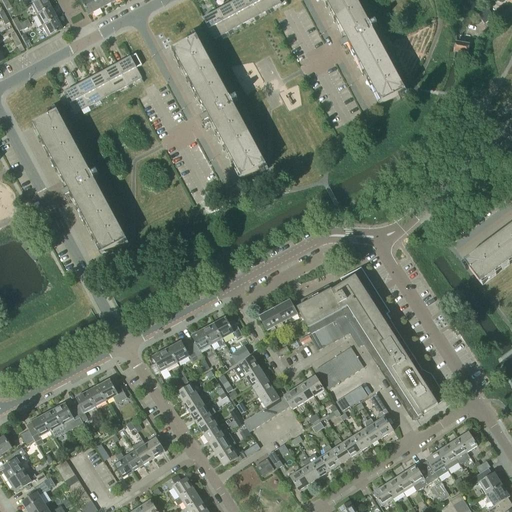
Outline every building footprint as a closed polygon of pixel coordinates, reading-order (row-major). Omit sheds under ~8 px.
[(36,16),(50,8),(45,0),(38,0),(30,4),(36,16)] [(83,0),(81,1),(89,15),(100,9),(94,0),(83,0)] [(109,0),(94,0),(100,9),(111,3),(109,0)] [(244,0),(236,0),(229,4),(241,25),(254,18),(244,0)] [(261,0),(244,0),(254,18),(268,11),(261,0)] [(261,0),(268,11),(281,3),(279,0),(261,0)] [(370,25),(356,0),(325,0),(381,104),(405,91),(372,29),(378,25),(376,22),(370,25)] [(229,4),(216,11),(227,32),(241,25),(229,4)] [(42,26),(55,19),(50,8),(36,16),(42,26)] [(477,16),(484,25),(494,17),(488,9),(477,16)] [(216,11),(203,18),(214,39),(227,32),(216,11)] [(42,26),(47,37),(61,30),(55,19),(42,26)] [(10,35),(13,42),(18,39),(14,32),(10,35)] [(231,100),(197,37),(173,50),(206,112),(201,115),(204,120),(202,121),(209,117),(242,179),(266,166),(233,103),(238,100),(236,97),(231,100)] [(456,42),(454,51),(467,53),(468,45),(456,42)] [(131,57),(117,64),(129,85),(142,78),(131,57)] [(117,64),(104,72),(115,93),(129,85),(117,64)] [(104,72),(90,79),(102,100),(115,93),(104,72)] [(90,79),(77,86),(88,107),(102,100),(90,79)] [(77,86),(58,96),(64,106),(69,103),(75,114),(88,107),(77,86)] [(58,112),(34,125),(103,254),(127,241),(104,199),(58,112)] [(511,226),(464,262),(480,284),(511,260),(511,226)] [(371,292),(360,274),(342,284),(342,283),(337,285),(338,287),(338,288),(332,291),(331,288),(297,308),(311,333),(340,318),(340,319),(335,321),(343,337),(349,334),(358,348),(364,345),(412,421),(447,399),(431,374),(422,370),(390,320),(391,320),(387,314),(386,315),(371,292)] [(297,315),(290,300),(274,309),(284,327),(292,322),(290,319),(297,315)] [(267,331),(274,327),(276,331),(284,327),(274,309),(259,317),(267,331)] [(229,323),(226,318),(214,324),(222,339),(234,333),(237,339),(243,336),(234,321),(229,323)] [(338,340),(343,337),(335,321),(330,324),(338,340)] [(214,324),(203,330),(210,345),(222,339),(214,324)] [(333,343),(338,340),(330,324),(324,327),(333,343)] [(328,346),(333,343),(324,327),(319,330),(328,346)] [(203,357),(200,351),(210,345),(203,330),(191,336),(194,342),(190,345),(198,360),(203,357)] [(323,349),(328,346),(319,330),(314,333),(323,349)] [(312,341),(318,352),(323,349),(314,333),(311,334),(309,336),(312,341)] [(300,341),(303,346),(312,341),(309,336),(308,336),(300,341)] [(189,357),(193,363),(198,360),(190,345),(185,347),(181,342),(170,348),(178,363),(189,357)] [(245,347),(231,356),(236,364),(250,355),(246,347),(245,347)] [(286,347),(278,351),(281,357),(289,352),(286,347)] [(160,372),(167,369),(178,363),(170,348),(152,357),(160,372)] [(351,348),(345,351),(352,361),(357,358),(351,348)] [(347,364),(352,361),(345,351),(340,354),(347,364)] [(342,367),(347,364),(340,354),(335,357),(342,367)] [(240,379),(245,376),(259,367),(253,357),(233,369),(240,379)] [(337,371),(342,367),(335,357),(330,361),(337,371)] [(352,361),(358,371),(364,368),(357,358),(352,361)] [(332,374),(337,371),(330,361),(325,364),(332,374)] [(353,374),(358,371),(352,361),(347,364),(353,374)] [(326,377),(332,374),(325,364),(320,367),(326,377)] [(347,364),(342,367),(348,378),(353,374),(347,364)] [(266,378),(259,367),(245,376),(252,387),(266,378)] [(315,370),(322,380),(326,377),(320,367),(315,370)] [(342,367),(337,371),(343,381),(348,378),(342,367)] [(337,371),(332,374),(338,384),(343,381),(337,371)] [(332,374),(326,377),(333,387),(338,384),(332,374)] [(313,397),(324,390),(315,376),(304,383),(313,397)] [(185,377),(169,387),(173,392),(188,382),(185,377)] [(328,390),(333,387),(326,377),(322,380),(328,390)] [(273,388),(266,378),(252,387),(259,397),(273,388)] [(110,380),(98,386),(107,401),(113,398),(116,404),(127,398),(118,383),(113,386),(110,380)] [(304,383),(294,390),(303,404),(305,402),(307,405),(311,403),(309,400),(313,397),(304,383)] [(191,384),(177,393),(184,404),(198,395),(191,384)] [(107,401),(98,386),(87,392),(95,407),(107,401)] [(362,399),(367,396),(361,386),(356,389),(362,399)] [(280,399),(273,388),(259,397),(266,408),(268,407),(274,403),(278,400),(280,399)] [(357,402),(362,399),(356,389),(351,392),(357,402)] [(292,410),(303,404),(294,390),(283,396),(284,397),(290,407),(292,410)] [(88,419),(84,413),(95,407),(87,392),(76,399),(79,404),(74,407),(83,424),(82,422),(88,419)] [(352,406),(357,402),(351,392),(346,396),(352,406)] [(379,412),(385,408),(376,394),(370,398),(379,412)] [(190,414),(204,405),(198,395),(184,404),(190,414)] [(347,409),(352,406),(346,396),(341,399),(347,409)] [(278,400),(285,410),(290,407),(284,397),(280,399),(278,400)] [(336,402),(342,412),(347,409),(341,399),(336,402)] [(278,400),(274,403),(280,413),(285,410),(278,400)] [(209,402),(204,405),(190,414),(197,425),(211,416),(216,413),(209,402)] [(274,403),(268,407),(275,416),(280,413),(274,403)] [(69,410),(66,404),(54,410),(66,433),(83,424),(74,407),(69,410)] [(266,408),(263,410),(269,420),(275,416),(268,407),(266,408)] [(385,417),(389,415),(385,408),(379,412),(379,417),(381,419),(374,424),(382,438),(393,431),(385,417)] [(66,433),(54,410),(42,416),(51,431),(55,438),(66,433)] [(263,410),(258,413),(264,423),(269,420),(263,410)] [(258,413),(253,416),(259,426),(264,423),(258,413)] [(316,414),(311,418),(315,423),(320,419),(316,414)] [(26,425),(29,430),(28,431),(34,441),(34,440),(38,446),(43,443),(40,437),(51,431),(42,416),(31,422),(26,425)] [(197,425),(204,436),(218,427),(211,416),(197,425)] [(253,416),(248,420),(254,430),(259,426),(253,416)] [(371,419),(364,423),(366,429),(363,431),(372,445),(382,438),(374,424),(371,419)] [(247,429),(250,433),(254,430),(248,420),(244,422),(248,429),(247,429)] [(131,422),(126,425),(130,431),(135,428),(134,427),(131,422)] [(139,424),(134,427),(135,428),(137,432),(138,433),(143,430),(139,424)] [(204,436),(211,446),(225,437),(218,427),(204,436)] [(26,445),(27,444),(34,441),(28,431),(21,435),(26,445)] [(362,451),(372,445),(363,431),(353,437),(362,451)] [(477,446),(468,432),(457,439),(469,458),(470,458),(467,453),(477,446)] [(0,439),(0,455),(12,448),(4,436),(0,439)] [(231,448),(231,447),(225,437),(211,446),(217,457),(231,448)] [(362,451),(353,437),(342,444),(351,458),(362,451)] [(165,452),(156,438),(145,445),(153,459),(165,452)] [(459,465),(469,458),(457,439),(447,446),(458,463),(459,465)] [(239,462),(260,449),(257,444),(238,455),(233,446),(231,447),(231,448),(217,457),(224,467),(237,459),(239,462)] [(332,451),(341,464),(351,458),(342,444),(332,450),(332,451)] [(96,448),(105,461),(110,458),(101,445),(96,448)] [(153,459),(145,445),(134,452),(143,466),(153,459)] [(323,449),(324,455),(321,457),(330,471),(341,464),(332,451),(332,450),(329,445),(323,449)] [(447,470),(458,463),(447,446),(436,453),(448,471),(447,470)] [(10,463),(1,469),(9,481),(24,471),(20,464),(26,460),(23,455),(25,454),(22,448),(7,458),(10,463)] [(124,459),(132,473),(143,466),(134,452),(124,458),(124,459)] [(274,452),(268,455),(277,470),(283,466),(274,452)] [(124,458),(121,453),(116,457),(119,462),(114,465),(123,479),(132,473),(124,459),(124,458)] [(422,464),(433,481),(438,478),(448,471),(436,453),(426,459),(427,461),(422,464)] [(308,459),(320,478),(330,471),(321,457),(318,459),(315,454),(308,459)] [(274,470),(267,459),(255,467),(262,477),(274,470)] [(308,459),(302,462),(306,467),(301,470),(309,484),(320,478),(308,459)] [(66,461),(55,467),(59,472),(69,466),(66,461)] [(486,462),(477,468),(480,473),(488,468),(488,469),(490,468),(486,462)] [(413,486),(417,493),(428,486),(428,484),(433,481),(422,464),(417,467),(416,466),(405,473),(414,486),(413,486)] [(62,477),(72,471),(69,466),(59,472),(62,477)] [(492,474),(488,469),(488,468),(480,473),(476,476),(469,480),(473,486),(478,483),(486,494),(502,484),(494,473),(492,474)] [(290,477),(299,491),(309,484),(301,470),(290,477)] [(9,481),(16,493),(31,483),(34,488),(33,488),(34,488),(47,479),(43,472),(36,477),(34,474),(28,478),(24,471),(9,481)] [(62,477),(65,482),(75,476),(72,471),(62,477)] [(405,473),(394,479),(403,493),(413,486),(414,486),(405,473)] [(68,487),(79,481),(75,476),(65,482),(68,487)] [(170,488),(173,487),(179,497),(193,488),(187,478),(181,482),(178,477),(166,484),(170,488)] [(34,495),(22,503),(27,511),(34,511),(45,505),(45,504),(51,501),(45,492),(50,489),(50,488),(54,485),(50,478),(47,479),(34,488),(37,493),(34,495)] [(392,500),(403,493),(394,479),(384,486),(392,500)] [(72,492),(82,486),(79,481),(68,487),(72,492)] [(445,500),(450,497),(441,483),(436,486),(445,500)] [(494,507),(488,511),(489,511),(497,511),(510,504),(507,499),(510,497),(502,484),(486,494),(494,507)] [(457,488),(460,493),(465,490),(462,485),(457,488)] [(72,492),(75,497),(85,491),(82,486),(72,492)] [(373,493),(382,506),(392,500),(384,486),(373,493)] [(431,489),(440,503),(445,500),(436,486),(431,489)] [(158,488),(152,492),(156,497),(161,493),(158,488)] [(178,506),(183,503),(186,508),(200,499),(193,488),(179,497),(174,501),(178,506)] [(78,502),(88,496),(85,491),(75,497),(78,502)] [(463,500),(459,494),(449,501),(453,506),(463,500)] [(88,496),(78,502),(81,508),(91,501),(88,496)] [(202,511),(207,509),(200,499),(186,508),(181,511),(202,511)] [(456,511),(466,505),(463,500),(453,506),(456,511)] [(84,511),(85,511),(95,506),(91,501),(81,508),(84,511)] [(158,511),(151,501),(140,507),(143,511),(158,511)] [(339,511),(356,511),(353,506),(350,502),(338,509),(339,511)]
